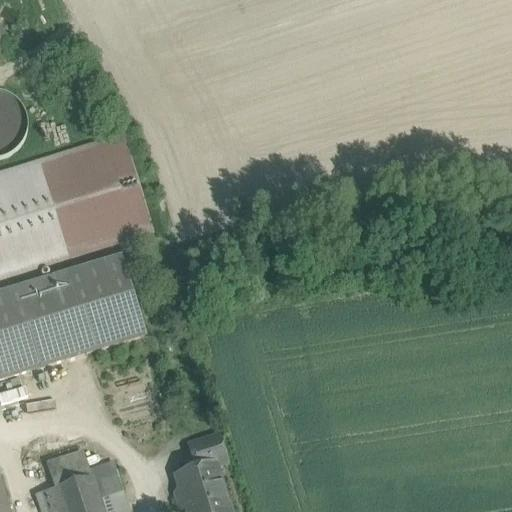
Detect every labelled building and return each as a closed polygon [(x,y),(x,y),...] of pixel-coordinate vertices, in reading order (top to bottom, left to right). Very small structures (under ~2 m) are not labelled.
[(25,141),(27,128),(25,115),(17,104),(6,96),(0,95),(0,160),(7,159),(18,152),(25,141)] [(124,138),(40,165),(70,261),(153,235),(124,138)] [(40,165),(0,177),(0,282),(70,261),(40,165)] [(121,261),(0,298),(0,383),(145,338),(121,261)] [(219,440),(190,449),(198,474),(215,468),(215,469),(227,465),(219,440)] [(82,455),(50,465),(59,491),(90,481),(82,455)] [(229,511),(215,469),(215,468),(198,474),(177,481),(186,511),(229,511)] [(59,491),(36,498),(40,511),(99,511),(97,504),(99,503),(104,501),(124,495),(117,473),(92,481),(90,481),(59,491)] [(8,511),(0,486),(0,511),(8,511)] [(129,511),(124,495),(104,501),(107,511),(129,511)]
